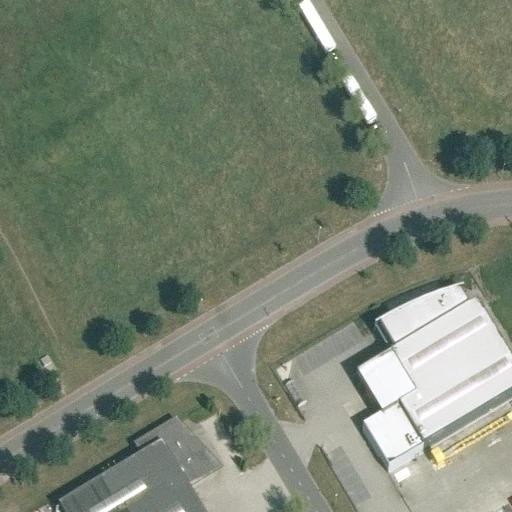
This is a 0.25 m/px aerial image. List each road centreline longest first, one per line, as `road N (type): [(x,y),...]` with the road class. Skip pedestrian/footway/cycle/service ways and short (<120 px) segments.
road 1 (tertiary): [(434,218),(373,240),(208,336)]
road 2 (unclassified): [(434,218),(310,0)]
road 3 (tertiary): [(208,336),(0,463)]
road 4 (unclassified): [(314,511),(208,336)]
